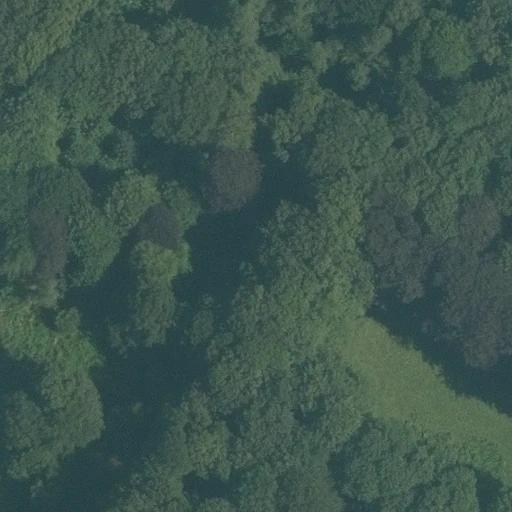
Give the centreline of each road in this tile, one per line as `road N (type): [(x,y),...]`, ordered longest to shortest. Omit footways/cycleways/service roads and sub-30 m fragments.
road 1 (track): [(0,61),(120,94),(328,194)]
road 2 (track): [(328,194),(384,232),(494,285)]
